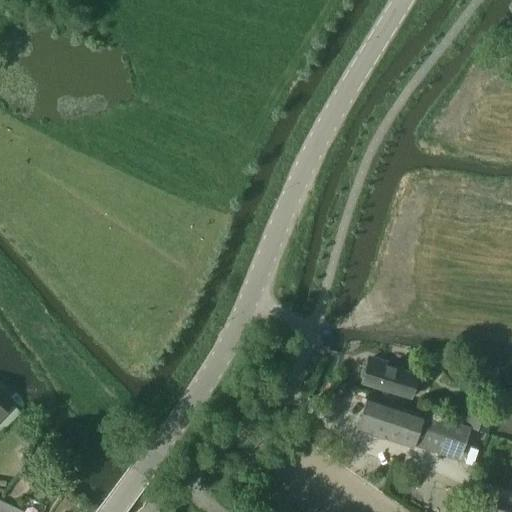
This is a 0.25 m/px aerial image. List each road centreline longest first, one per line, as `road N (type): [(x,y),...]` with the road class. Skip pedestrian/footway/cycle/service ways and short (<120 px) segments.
road 1 (tertiary): [(252,283),(325,109),(397,0)]
road 2 (unclassified): [(252,283),(322,309),(302,366),(264,411),(171,488)]
road 3 (tertiary): [(114,511),(204,381),(252,283)]
